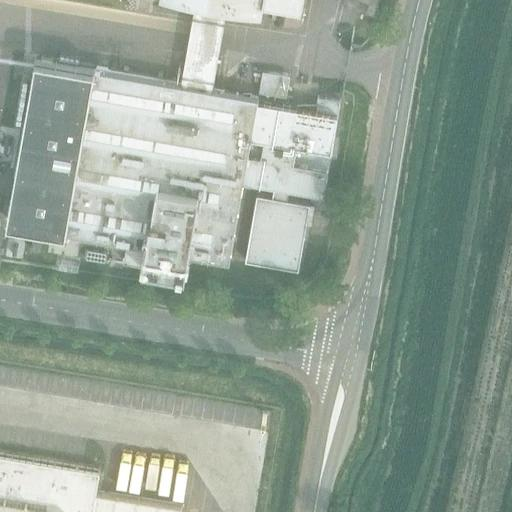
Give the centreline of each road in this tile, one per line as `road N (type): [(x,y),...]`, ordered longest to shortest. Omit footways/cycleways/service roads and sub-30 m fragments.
road 1 (tertiary): [(352,354),(418,0)]
road 2 (tertiary): [(352,354),(0,298)]
road 3 (unknown): [(0,400),(185,437),(223,460),(241,511)]
road 4 (tertiary): [(314,511),(352,354)]
